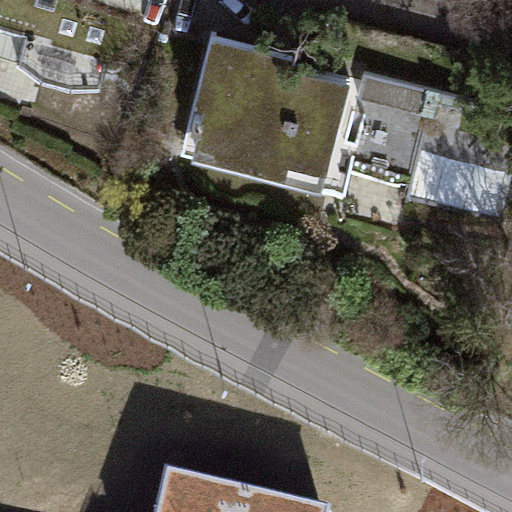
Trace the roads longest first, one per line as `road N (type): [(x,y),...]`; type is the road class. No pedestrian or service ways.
road 1 (tertiary): [(511,475),(121,271),(0,194)]
road 2 (residential): [(374,0),(511,33)]
